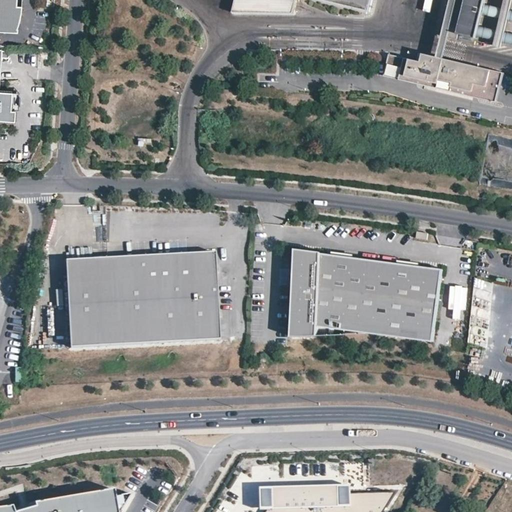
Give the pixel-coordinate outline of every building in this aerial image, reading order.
[(17,9),(17,6),(12,6),(12,0),(0,0),(0,28),(14,30),(14,26),(13,26),(14,24),(15,21),(16,18),(16,16),(17,14),(17,12),(17,9)] [(294,0),(234,0),(232,11),(291,11),(294,0)] [(319,0),(368,12),(370,0),(319,0)] [(449,0),(441,37),(456,40),(457,34),(460,21),(462,12),(465,0),(449,0)] [(511,10),(469,0),(465,0),(462,12),(511,23),(511,10)] [(511,33),(460,21),(457,34),(511,46),(511,33)] [(0,118),(12,119),(13,108),(8,108),(9,91),(0,90),(0,48),(0,47),(0,118)] [(428,80),(432,65),(420,62),(388,54),(383,76),(436,89),(437,82),(428,80)] [(472,92),(478,67),(422,54),(420,62),(432,65),(428,80),(437,82),(436,89),(462,95),(463,90),(472,92)] [(495,103),(502,73),(478,67),(472,92),(463,90),(462,95),(495,103)] [(108,229),(126,229),(126,213),(108,213),(108,229)] [(433,343),(441,270),(295,250),(293,280),(296,280),(292,298),(290,337),(316,336),(316,329),(368,335),(433,343)] [(217,339),(213,252),(63,260),(68,347),(217,339)] [(273,503),(266,511),(382,511),(395,492),(351,495),(351,487),(273,489),(273,503)] [(15,511),(15,507),(0,509),(0,511),(122,511),(133,495),(119,499),(117,490),(36,504),(36,508),(19,511),(15,511)]
